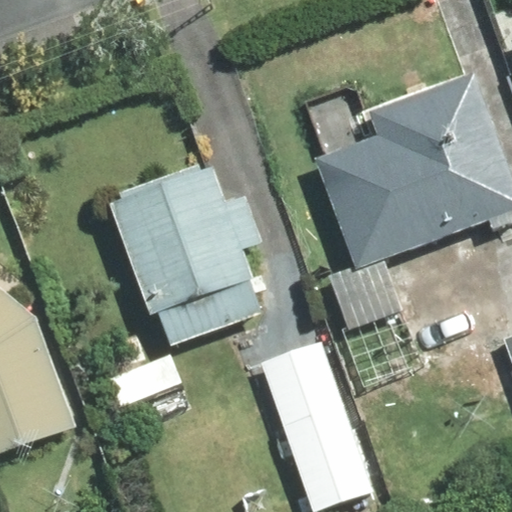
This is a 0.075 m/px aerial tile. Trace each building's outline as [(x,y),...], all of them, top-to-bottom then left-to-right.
[(400,313),(382,265),(511,216),(511,186),(473,75),(363,116),(373,140),(324,160),(310,164),(349,271),(327,279),(345,331),(400,313)] [(205,169),(101,205),(141,322),(152,319),(164,354),(252,324),(242,296),(263,289),(235,209),(220,214),(205,169)] [(0,458),(76,434),(46,342),(41,328),(0,293),(0,458)] [(511,330),(498,335),(511,377),(511,330)] [(333,413),(291,425),(315,506),(356,494),(333,413)]
